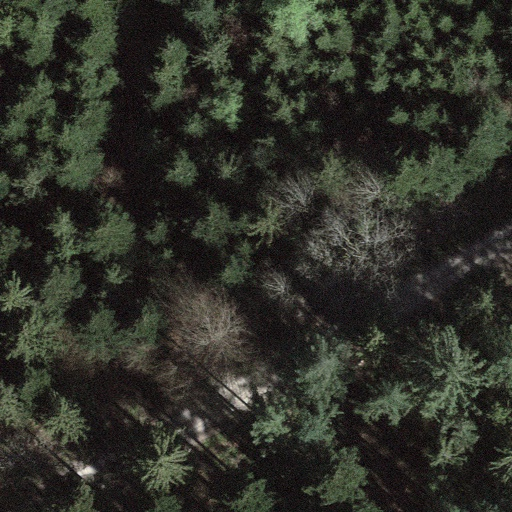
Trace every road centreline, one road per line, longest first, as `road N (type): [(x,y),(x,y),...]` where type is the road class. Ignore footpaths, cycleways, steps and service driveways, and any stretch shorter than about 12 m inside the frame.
road 1 (track): [(0,503),(511,218)]
road 2 (track): [(0,399),(128,430)]
